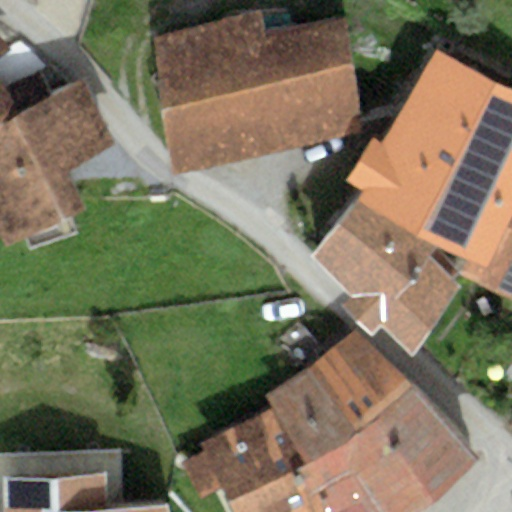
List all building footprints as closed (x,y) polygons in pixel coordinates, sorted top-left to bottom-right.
[(375,142),(353,28),(275,43),(271,25),(156,47),(181,180),(375,142)] [(0,38),(0,128),(28,112),(2,71),(19,58),(0,38)] [(511,97),(446,63),(381,187),(492,245),(511,207),(511,97)] [(0,219),(9,237),(17,253),(98,210),(92,198),(78,172),(124,147),(91,86),(0,134),(0,219)] [(452,246),(376,197),(325,260),(425,352),(469,287),(439,259),(452,246)] [(511,304),(511,207),(492,245),(472,285),(511,304)] [(367,341),(276,406),(285,419),(318,470),(424,390),(367,341)] [(421,511),(487,460),(424,390),(318,470),(337,511),(421,511)] [(217,465),(192,477),(210,506),(234,496),(242,511),(337,511),(318,470),(285,419),(210,454),(217,465)]
